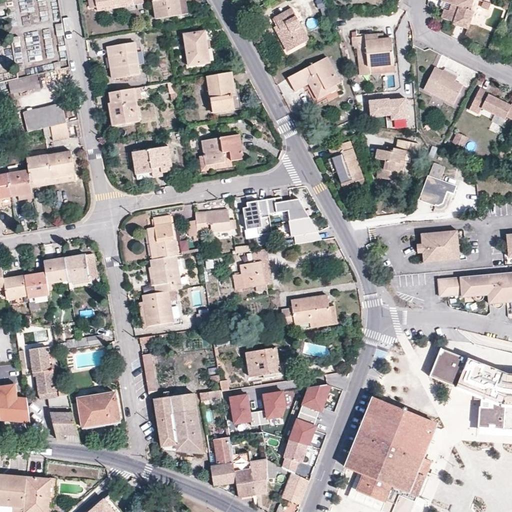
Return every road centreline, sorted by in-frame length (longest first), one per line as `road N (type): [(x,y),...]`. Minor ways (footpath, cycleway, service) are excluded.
road 1 (residential): [(132,466),(131,389),(109,220)]
road 2 (residential): [(109,220),(68,0)]
road 3 (residential): [(109,220),(126,206),(308,169)]
road 4 (residential): [(374,316),(309,511)]
road 5 (residential): [(219,0),(308,169)]
road 6 (residential): [(308,169),(359,264),(374,316)]
road 7 (residential): [(511,329),(374,316)]
road 8 (tertiary): [(132,466),(0,445)]
road 9 (residential): [(511,77),(422,32),(418,0)]
